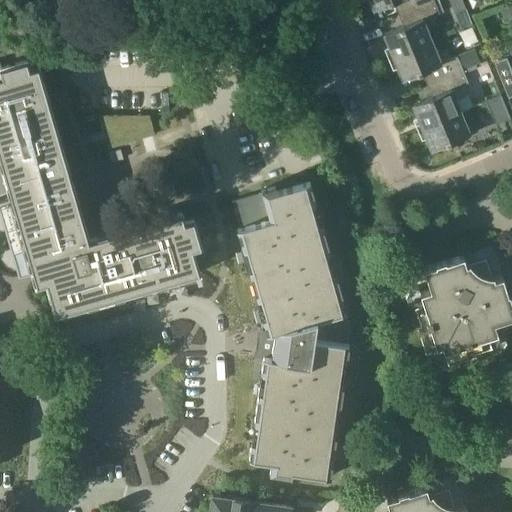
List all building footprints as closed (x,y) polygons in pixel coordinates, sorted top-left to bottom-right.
[(370,0),(374,9),(396,0),(400,0),(405,11),(432,0),(370,0)] [(434,0),(432,0),(405,11),(410,23),(385,33),(395,57),(431,42),(426,29),(437,24),(433,15),(439,12),(434,0)] [(511,17),(511,13),(507,1),(497,4),(504,21),(511,17)] [(431,42),(395,57),(404,79),(429,68),(434,82),(463,70),(457,56),(451,58),(447,48),(436,52),(431,42)] [(458,54),(464,68),(480,62),(474,48),(458,54)] [(506,57),(494,62),(509,97),(511,96),(511,67),(511,68),(506,57)] [(28,257),(31,267),(31,268),(32,271),(35,281),(36,284),(38,283),(44,282),(47,281),(56,314),(72,309),(72,311),(114,299),(114,297),(199,272),(192,247),(201,245),(193,218),(184,220),(182,211),(89,237),(39,64),(30,67),(27,58),(1,66),(0,63),(0,159),(10,196),(28,257)] [(463,70),(434,82),(439,94),(414,104),(423,127),(460,112),(455,100),(466,95),(462,84),(468,82),(463,70)] [(502,95),(486,101),(496,125),(511,118),(502,95)] [(460,112),(423,127),(432,150),(469,134),(460,112)] [(112,161),(122,158),(120,150),(110,152),(112,161)] [(262,191),(232,200),(240,226),(237,227),(243,249),(249,247),(254,267),(249,269),(257,298),(263,296),(268,316),(263,317),(267,331),(267,332),(262,332),(259,356),(263,356),(263,358),(261,372),(267,372),(264,392),(258,392),(254,421),(260,422),(257,442),(251,441),(249,458),(271,461),(270,473),(292,476),(292,471),(330,476),(333,454),(328,453),(329,444),(335,444),(337,428),(331,427),(334,408),(340,408),(344,378),(338,378),(341,358),(347,359),(349,342),(348,342),(350,326),(346,310),(347,310),(346,309),(341,310),(338,300),(344,299),(336,270),(330,272),(325,252),(330,251),(322,222),(316,223),(311,203),(316,202),(310,180),(292,185),(292,186),(286,187),(276,190),(275,185),(262,189),(262,191)] [(482,271),(480,270),(483,263),(482,260),(472,263),(471,262),(467,263),(464,255),(425,267),(431,288),(421,291),(422,295),(419,302),(415,303),(420,320),(417,321),(425,349),(443,343),(448,360),(476,351),(475,348),(492,343),(491,338),(494,332),(498,331),(495,321),(511,315),(511,303),(503,275),(495,277),(494,275),(495,274),(492,274),(489,273),(487,273),(484,272),(482,271)] [(444,501),(441,499),(445,492),(444,490),(433,493),(432,491),(428,492),(426,484),(386,496),(390,511),(467,511),(465,504),(457,507),(456,504),(456,503),(453,503),(450,503),(447,502),(444,501)] [(210,511),(208,511),(207,511),(290,511),(292,506),(247,500),(247,498),(233,496),(233,498),(212,495),(210,511)]
